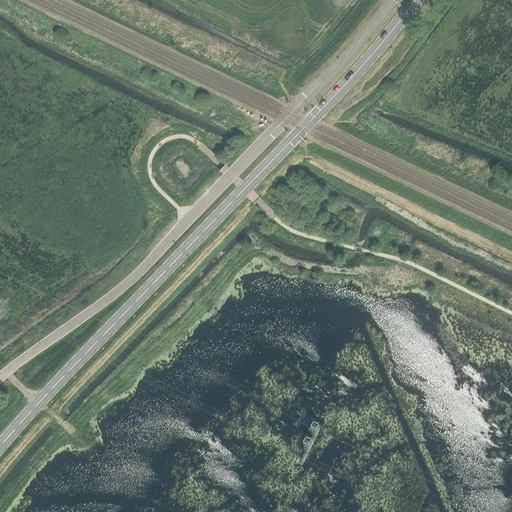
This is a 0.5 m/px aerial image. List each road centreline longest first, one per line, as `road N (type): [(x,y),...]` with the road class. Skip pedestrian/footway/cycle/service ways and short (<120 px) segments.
road 1 (secondary): [(0,445),(306,130),(415,0)]
road 2 (unclassified): [(0,380),(116,293),(391,0)]
